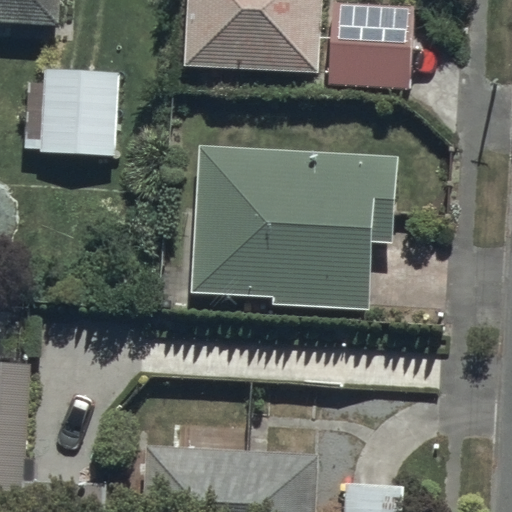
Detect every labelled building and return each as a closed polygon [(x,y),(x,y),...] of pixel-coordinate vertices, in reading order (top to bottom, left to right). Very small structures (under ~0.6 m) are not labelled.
[(0,0),(0,18),(59,22),(60,0),(0,0)] [(412,3),(320,0),(319,0),(184,0),(183,61),(319,65),(318,86),(410,89),(412,3)] [(23,82),(21,148),(118,152),(121,71),(45,69),(44,83),(23,82)] [(396,150),(200,138),(192,285),(270,290),(269,304),(364,309),(368,244),(390,245),(396,150)] [(31,360),(0,359),(0,511),(73,511),(75,480),(30,477),(32,454),(25,453),(31,360)] [(312,511),(316,449),(143,439),(138,511),(312,511)] [(403,511),(404,479),(340,479),(339,511),(403,511)]
